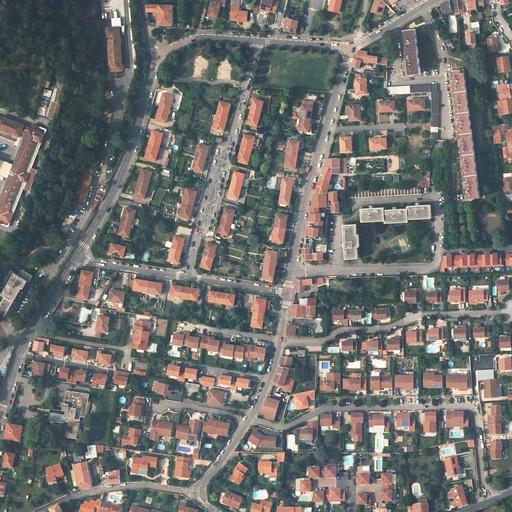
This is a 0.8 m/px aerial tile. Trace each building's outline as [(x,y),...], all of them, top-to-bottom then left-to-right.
[(210,16),(218,18),(220,5),(225,6),(226,0),(216,0),(216,2),(211,1),(210,9),(211,9),(210,16)] [(279,2),(273,0),(263,0),(260,8),(261,8),(269,11),(275,13),(279,2)] [(341,0),(331,0),(329,10),(339,12),(341,0)] [(382,0),(375,0),(372,11),(382,14),(386,3),(385,3),(382,0)] [(450,0),(442,4),(444,13),(451,10),(459,9),(458,4),(457,0),(450,0)] [(501,0),(502,3),(501,3),(501,8),(510,6),(508,0),(501,0)] [(174,6),(160,5),(160,12),(160,19),(156,19),(156,24),(160,25),(174,25),(174,6)] [(239,5),(232,5),(231,19),(239,19),(239,21),(247,21),(248,12),(239,11),(239,5)] [(298,21),(284,18),(282,28),(285,28),(285,30),(296,32),(298,21)] [(479,22),(471,23),(471,28),(473,28),(473,31),(480,31),(479,22)] [(118,27),(107,28),(110,70),(122,70),(122,69),(124,69),(123,64),(122,64),(120,45),(122,45),(121,35),(119,35),(118,27)] [(416,29),(404,30),(409,74),(421,73),(416,29)] [(475,32),(467,33),(467,42),(476,42),(475,32)] [(491,38),(487,39),(489,51),(502,49),(501,44),(500,43),(498,42),(497,37),(491,38)] [(367,52),(359,50),(358,54),(356,54),(354,61),(353,66),(360,67),(362,60),(377,63),(378,57),(367,55),(367,52)] [(508,56),(497,57),(500,71),(510,70),(510,66),(510,65),(508,56)] [(459,70),(453,70),(468,198),(480,197),(465,69),(462,69),(461,68),(459,68),(459,70)] [(366,79),(356,79),(356,87),(356,94),(366,94),(365,86),(366,86),(366,79)] [(60,87),(55,103),(61,105),(66,89),(68,84),(61,81),(59,87),(60,87)] [(430,85),(388,87),(388,94),(432,92),(431,140),(438,140),(439,91),(437,91),(438,84),(430,84),(430,85)] [(511,86),(511,84),(499,86),(502,101),(498,102),(500,115),(511,112),(511,86)] [(163,93),(159,106),(170,109),(171,104),(172,105),(174,96),(163,93)] [(253,105),(252,111),(260,113),(262,108),(263,109),(265,101),(255,99),(253,105)] [(424,99),(408,100),(408,108),(413,108),(418,108),(418,109),(425,109),(424,99)] [(220,101),(216,114),(227,117),(228,113),(229,113),(230,109),(231,104),(220,101)] [(394,101),(378,102),(379,110),(388,110),(388,111),(391,111),(395,110),(394,101)] [(55,103),(50,117),(57,119),(61,105),(55,103)] [(303,105),(301,117),(310,119),(311,115),(312,115),(313,107),(303,105)] [(349,105),(350,120),(354,120),(359,120),(359,112),(360,112),(360,105),(349,105)] [(159,106),(156,120),(166,123),(169,114),(168,114),(170,109),(159,106)] [(250,117),(248,124),(258,126),(260,118),(259,118),(260,113),(252,111),(250,117)] [(216,114),(213,128),(224,131),(225,127),(226,122),(227,117),(216,114)] [(21,147),(14,165),(0,159),(0,178),(3,180),(4,177),(9,179),(1,200),(0,201),(0,223),(8,227),(23,189),(31,168),(46,130),(33,125),(31,129),(29,128),(28,130),(23,128),(24,126),(0,116),(0,135),(15,142),(18,141),(23,143),(21,147)] [(301,117),(299,130),(309,132),(310,124),(309,124),(310,119),(301,117)] [(499,125),(492,126),(494,144),(501,142),(499,129),(499,125)] [(153,130),(149,143),(159,146),(161,142),(164,133),(153,130)] [(243,141),(242,148),(252,150),(253,146),(254,146),(256,137),(245,134),(243,141)] [(345,137),(341,137),(341,152),(352,151),(352,144),(351,144),(350,136),(345,137)] [(381,138),(370,139),(371,147),(379,147),(379,148),(386,148),(386,138),(381,138)] [(289,139),(287,153),(297,155),(298,150),(299,151),(300,141),(289,139)] [(149,143),(145,157),(156,160),(159,150),(158,150),(159,146),(149,143)] [(199,144),(196,156),(205,159),(206,155),(207,155),(208,151),(209,147),(199,144)] [(240,154),(238,161),(249,164),(251,155),(252,150),(242,148),(240,154)] [(287,153),(284,167),(295,169),(297,160),(296,160),(297,155),(287,153)] [(196,156),(192,169),(203,172),(204,168),(205,164),(203,164),(205,159),(196,156)] [(327,163),(327,166),(326,166),(341,167),(341,158),(328,158),(327,161),(327,163)] [(31,168),(23,189),(30,192),(38,170),(31,168)] [(93,171),(83,168),(75,204),(85,206),(93,171)] [(142,169),(138,182),(149,185),(150,181),(153,172),(142,169)] [(233,178),(232,184),(241,186),(242,181),(243,181),(245,174),(235,171),(233,178)] [(333,172),(324,171),(321,175),(320,179),(316,190),(315,192),(328,191),(333,172)] [(502,178),(503,189),(505,189),(507,202),(511,200),(511,177),(504,178),(502,178)] [(283,178),(281,190),(291,192),(291,188),(292,188),(294,179),(293,179),(285,178),(283,178)] [(138,182),(135,196),(145,199),(148,190),(147,190),(149,185),(138,182)] [(230,190),(228,196),(238,199),(241,191),(239,190),(241,186),(232,184),(230,190)] [(420,186),(349,190),(349,198),(421,194),(420,186)] [(186,188),(182,202),(193,205),(194,200),(195,200),(196,196),(197,191),(186,188)] [(281,190),(279,203),(280,203),(287,204),(289,205),(291,196),(290,196),(291,192),(281,190)] [(328,191),(315,192),(313,199),(312,205),(311,206),(311,213),(319,213),(319,206),(325,206),(325,200),(332,200),(332,212),(339,212),(339,200),(338,200),(337,191),(328,191)] [(182,202),(179,216),(181,217),(188,219),(190,219),(191,215),(192,210),(193,205),(182,202)] [(384,207),(372,208),(372,206),(369,207),(369,208),(366,208),(361,208),(362,221),(385,220),(385,222),(408,221),(408,218),(431,217),(430,204),(419,205),(419,203),(415,204),(415,205),(413,205),(407,206),(407,208),(396,209),(396,208),(392,208),(392,209),(390,209),(385,210),(384,207)] [(82,208),(75,204),(58,231),(65,235),(82,208)] [(126,208),(122,220),(132,223),(133,219),(134,220),(136,210),(126,208)] [(224,215),(222,221),(231,223),(232,219),(233,219),(235,211),(225,209),(224,215)] [(277,213),(274,227),(285,228),(286,224),(288,215),(277,213)] [(122,220),(118,234),(129,237),(131,228),(132,223),(122,220)] [(220,227),(219,233),(228,236),(231,228),(230,227),(231,223),(222,221),(220,227)] [(343,224),(344,242),(343,242),(343,246),(344,246),(345,254),(345,258),(358,257),(357,245),(359,245),(358,233),(356,233),(356,223),(343,224)] [(322,235),(323,227),(309,226),(308,234),(322,235)] [(274,227),(272,241),(283,243),(285,234),(284,233),(285,228),(274,227)] [(175,235),(172,248),(181,250),(182,246),(183,246),(184,242),(185,238),(175,235)] [(205,248),(203,255),(212,257),(213,253),(214,253),(217,245),(207,242),(205,248)] [(112,243),(109,254),(114,255),(118,257),(119,256),(123,257),(126,247),(112,243)] [(310,245),(304,245),(304,248),(303,248),(302,249),(302,254),(306,253),(309,253),(310,245)] [(327,245),(320,245),(320,253),(309,253),(306,253),(306,257),(306,260),(323,259),(323,253),(326,251),(327,245)] [(172,248),(168,260),(178,263),(180,255),(179,255),(180,252),(181,250),(172,248)] [(267,250),(265,263),(275,265),(276,261),(277,261),(278,252),(267,250)] [(480,259),(480,265),(491,264),(502,264),(501,259),(498,259),(498,254),(498,252),(496,252),(495,254),(492,254),(492,253),(488,253),(486,254),(483,254),(483,259),(480,259)] [(457,260),(458,266),(475,265),(475,267),(479,267),(478,259),(475,260),(475,255),(475,253),(473,253),(471,255),(468,255),(468,254),(465,254),(464,255),(460,255),(460,260),(457,260)] [(452,267),(456,267),(456,260),(452,260),(452,255),(452,254),(450,254),(448,256),(444,256),(443,261),(442,261),(438,274),(445,274),(445,267),(452,266),(452,267)] [(483,259),(483,254),(475,255),(475,260),(478,259),(479,267),(491,266),(491,264),(480,265),(480,259),(483,259)] [(202,261),(200,267),(210,270),(213,261),(211,261),(212,257),(203,255),(202,261)] [(460,260),(460,255),(452,255),(452,260),(456,260),(456,267),(475,267),(475,265),(458,266),(457,260),(460,260)] [(265,263),(262,278),(267,278),(267,280),(272,281),(273,279),(274,279),(275,270),(275,265),(265,263)] [(11,268),(4,280),(8,282),(1,294),(5,297),(0,305),(0,313),(5,317),(22,288),(25,289),(32,277),(20,270),(19,273),(11,268)] [(82,270),(79,284),(90,286),(91,281),(91,282),(93,272),(88,271),(82,270)] [(298,279),(297,279),(296,291),(304,291),(304,284),(318,284),(318,278),(306,279),(298,279)] [(142,280),(135,279),(133,290),(142,292),(142,291),(147,292),(148,281),(142,280)] [(509,279),(498,280),(499,294),(501,294),(503,294),(503,290),(509,290),(509,279)] [(156,282),(148,281),(147,292),(151,292),(151,293),(161,294),(162,283),(156,282)] [(79,284),(76,298),(87,300),(89,291),(90,286),(79,284)] [(179,286),(171,285),(170,296),(179,297),(184,297),(185,287),(179,286)] [(193,288),(185,287),(184,297),(188,298),(188,299),(198,300),(200,289),(193,288)] [(421,302),(421,288),(410,288),(410,292),(405,292),(405,302),(413,302),(421,302)] [(464,288),(457,288),(457,290),(450,291),(450,301),(454,301),(454,302),(455,302),(457,302),(457,301),(460,301),(460,302),(465,302),(464,288)] [(118,291),(111,290),(109,301),(116,302),(118,303),(118,302),(123,303),(125,292),(118,291)] [(216,291),(210,290),(208,301),(217,302),(217,301),(221,302),(222,292),(216,291)] [(487,290),(473,290),(474,299),(479,299),(483,299),(483,300),(487,300),(487,290)] [(229,293),(222,292),(221,302),(225,302),(225,303),(234,305),(235,294),(229,293)] [(437,292),(427,292),(427,302),(432,302),(437,302),(441,302),(441,292),(437,292)] [(314,299),(300,299),(301,304),(306,304),(306,305),(316,305),(317,298),(317,293),(315,293),(314,299)] [(256,298),(253,312),(264,313),(265,309),(266,309),(267,298),(257,297),(257,298),(256,298)] [(293,304),(292,304),(292,317),(302,317),(303,314),(315,315),(316,305),(306,305),(306,304),(301,304),(293,304)] [(386,309),(372,309),(373,318),(376,318),(381,318),(386,318),(386,309)] [(348,318),(348,310),(333,310),(333,319),(339,319),(344,319),(344,318),(348,318)] [(362,310),(348,310),(348,318),(352,318),(352,319),(357,319),(362,319),(362,310)] [(264,313),(253,312),(251,326),(262,327),(264,318),(263,318),(264,313)] [(110,317),(99,315),(96,330),(107,332),(110,317)] [(150,322),(137,320),(132,347),(145,349),(146,340),(148,340),(150,332),(148,331),(150,322)] [(296,325),(288,325),(287,334),(295,335),(296,325)] [(466,341),(466,326),(464,326),(461,327),(461,328),(458,329),(454,329),(454,339),(459,339),(461,338),(461,341),(466,341)] [(488,337),(488,327),(484,327),(484,328),(479,328),(474,328),(474,337),(485,336),(485,337),(488,337)] [(434,329),(428,329),(429,340),(443,339),(443,328),(438,328),(438,329),(434,329)] [(181,331),(175,330),(173,343),(183,345),(183,343),(188,344),(190,334),(190,333),(185,332),(184,334),(180,334),(181,331)] [(421,342),(421,331),(419,331),(416,331),(416,332),(407,332),(407,342),(416,342),(417,343),(421,342)] [(205,336),(200,335),(199,338),(195,337),(195,335),(190,334),(188,344),(188,346),(198,348),(198,346),(203,347),(205,336)] [(502,335),(500,335),(500,348),(511,347),(511,337),(507,337),(504,337),(504,335),(502,335)] [(208,350),(218,351),(220,341),(214,340),(210,339),(211,337),(205,336),(203,347),(209,348),(208,350)] [(397,337),(395,337),(395,339),(392,339),(388,339),(388,349),(400,349),(400,337),(397,337)] [(36,341),(35,341),(34,343),(33,350),(43,351),(44,342),(36,341)] [(225,342),(220,341),(218,351),(218,352),(223,353),(223,354),(233,356),(235,345),(229,345),(225,344),(225,342)] [(357,349),(357,341),(353,341),(350,341),(343,341),(343,350),(357,349)] [(373,341),(368,341),(368,350),(382,349),(382,341),(378,341),(373,341)] [(241,346),(235,345),(233,356),(243,357),(243,355),(249,356),(250,345),(245,344),(245,347),(241,346)] [(257,346),(251,345),(250,345),(249,356),(255,357),(255,356),(265,358),(266,348),(256,346),(257,346)] [(291,368),(292,358),(282,356),(279,366),(291,368)] [(45,365),(36,364),(34,376),(43,377),(45,365)] [(180,367),(169,365),(168,374),(178,376),(177,381),(185,382),(185,377),(196,379),(198,369),(187,368),(186,373),(179,372),(180,367)] [(291,368),(279,366),(278,370),(277,372),(275,377),(273,381),(284,385),(283,389),(282,389),(291,391),(299,369),(291,368)] [(87,383),(89,371),(61,367),(60,378),(68,379),(68,383),(78,384),(78,382),(87,383)] [(114,383),(129,385),(131,372),(116,370),(114,383)] [(341,373),(327,372),(327,381),(321,381),(321,389),(328,389),(335,389),(335,383),(341,383),(341,373)] [(108,385),(109,374),(94,373),(93,387),(98,387),(98,384),(108,385)] [(430,375),(424,375),(424,385),(434,385),(434,387),(438,387),(442,387),(442,375),(434,375),(434,373),(430,373),(430,375)] [(232,375),(221,374),(219,383),(230,384),(230,389),(236,391),(237,386),(248,387),(249,378),(238,376),(238,381),(232,380),(232,375)] [(404,375),(396,375),(396,386),(401,386),(406,386),(406,389),(413,389),(414,375),(404,375)] [(456,375),(447,375),(447,386),(454,387),(460,387),(467,387),(467,375),(456,375)] [(392,387),(392,376),(371,376),(371,387),(379,387),(385,387),(392,387)] [(215,379),(201,377),(200,384),(213,386),(215,379)] [(350,378),(349,378),(349,387),(350,388),(360,388),(360,389),(363,389),(366,389),(366,379),(360,378),(350,378)] [(497,379),(484,380),(485,384),(486,384),(486,388),(487,391),(487,398),(498,397),(497,379)] [(169,385),(161,383),(159,392),(171,395),(172,390),(168,390),(169,385)] [(227,393),(210,390),(208,402),(221,404),(222,399),(226,399),(227,393)] [(89,395),(66,391),(63,403),(60,403),(60,404),(87,408),(89,395)] [(279,401),(266,398),(262,408),(261,412),(275,416),(279,401)] [(144,401),(133,400),(132,408),(130,408),(128,415),(140,417),(141,412),(141,407),(143,407),(144,401)] [(87,408),(60,404),(59,410),(49,409),(47,420),(67,424),(65,432),(77,435),(81,418),(85,418),(87,408)] [(502,420),(501,406),(492,407),(493,416),(489,417),(489,419),(489,421),(502,420)] [(455,412),(446,412),(446,426),(454,426),(454,423),(464,423),(464,425),(467,425),(468,424),(468,417),(467,416),(465,416),(463,416),(463,412),(455,412)] [(355,413),(352,413),(352,422),(352,426),(350,426),(350,430),(352,430),(352,434),(361,435),(361,422),(363,422),(363,413),(355,413)] [(374,413),(370,414),(370,427),(375,427),(375,426),(384,425),(384,428),(384,429),(389,429),(388,418),(384,418),(384,416),(382,416),(379,416),(375,416),(374,413)] [(403,413),(397,413),(397,424),(402,424),(402,426),(410,426),(410,431),(415,431),(415,417),(410,417),(410,415),(407,415),(405,415),(402,415),(403,413)] [(436,421),(436,413),(426,413),(425,417),(425,421),(425,425),(424,425),(424,432),(433,432),(433,426),(435,426),(435,421),(436,421)] [(328,415),(321,415),(321,425),(335,425),(335,427),(339,428),(340,418),(335,417),(335,414),(333,414),(330,414),(330,415),(328,415)] [(190,427),(178,425),(176,437),(196,440),(200,419),(191,418),(190,427)] [(208,423),(204,422),(203,432),(217,434),(217,433),(222,434),(223,425),(217,424),(217,422),(209,420),(208,423)] [(502,420),(489,421),(489,423),(489,426),(491,426),(491,430),(492,435),(502,434),(501,425),(503,425),(503,420),(502,420)] [(160,422),(152,421),(149,439),(158,441),(159,435),(171,437),(172,426),(159,424),(160,422)] [(318,437),(318,422),(313,422),(308,422),(308,429),(308,431),(305,431),(300,431),(300,439),(313,439),(313,437),(318,437)] [(23,428),(8,425),(7,431),(6,439),(20,442),(23,428)] [(141,431),(129,429),(128,437),(125,436),(124,444),(137,445),(138,438),(139,439),(141,431)] [(263,437),(254,431),(249,439),(258,445),(260,446),(275,447),(275,438),(269,437),(263,437)] [(502,442),(491,442),(491,451),(492,459),(501,459),(501,450),(502,449),(502,442)] [(194,459),(203,460),(204,449),(195,449),(194,459)] [(96,451),(88,452),(85,452),(86,459),(97,457),(96,453),(96,451)] [(15,455),(6,453),(3,466),(12,468),(15,455)] [(190,458),(177,456),(175,477),(186,478),(187,472),(188,464),(189,464),(190,458)] [(133,466),(132,473),(142,474),(144,466),(147,467),(156,468),(157,459),(143,457),(143,459),(137,459),(136,466),(133,466)] [(456,457),(445,459),(448,476),(457,474),(456,467),(458,467),(456,457)] [(266,461),(262,461),(259,460),(259,473),(266,473),(266,475),(271,475),(271,474),(277,474),(277,465),(272,465),(272,463),(266,463),(266,461)] [(73,464),(78,484),(80,483),(76,466),(81,464),(80,462),(73,464)] [(81,464),(76,466),(80,483),(78,484),(77,484),(78,489),(79,489),(92,487),(90,478),(86,463),(81,464)] [(237,470),(235,472),(230,479),(237,484),(241,479),(243,480),(245,476),(244,475),(248,469),(239,463),(235,469),(237,470)] [(55,478),(57,477),(58,479),(64,476),(62,468),(61,468),(60,466),(51,469),(52,470),(52,471),(47,472),(48,477),(47,477),(49,483),(56,481),(55,478)] [(319,468),(310,467),(310,477),(319,477),(319,476),(322,476),(323,467),(319,466),(319,468)] [(326,467),(323,467),(322,476),(325,476),(326,478),(336,478),(336,468),(335,468),(327,468),(326,468),(326,467)] [(119,472),(108,472),(109,477),(110,484),(114,484),(121,483),(119,472)] [(357,473),(355,473),(355,483),(357,483),(357,485),(367,485),(367,475),(362,475),(357,474),(357,473)] [(391,474),(381,474),(381,484),(382,484),(382,487),(392,488),(392,485),(391,485),(391,474)] [(104,477),(101,478),(102,485),(110,484),(109,477),(104,477)] [(309,479),(300,479),(300,481),(302,481),(302,491),(311,491),(311,481),(309,481),(309,479)] [(462,486),(451,490),(452,491),(448,493),(450,499),(454,498),(458,509),(464,507),(466,506),(463,494),(464,493),(462,486)] [(392,488),(382,487),(382,491),(381,491),(380,501),(391,501),(391,491),(392,491),(392,488)] [(331,490),(327,490),(327,499),(331,500),(331,498),(341,498),(341,499),(344,499),(345,489),(341,490),(341,488),(331,488),(331,490)] [(324,491),(314,491),(314,501),(315,501),(323,501),(324,501),(324,499),(327,499),(327,490),(324,490),(324,491)] [(224,501),(232,505),(231,506),(238,510),(243,499),(228,492),(224,501)] [(365,495),(356,495),(355,505),(365,505),(365,506),(369,506),(369,496),(365,496),(365,495)] [(99,511),(103,502),(98,501),(97,503),(91,501),(90,504),(85,502),(84,508),(82,507),(80,511),(99,511)] [(269,511),(272,506),(268,505),(269,503),(262,501),(261,506),(255,505),(252,511),(269,511)] [(121,511),(123,508),(105,503),(103,511),(105,511),(121,511)]
